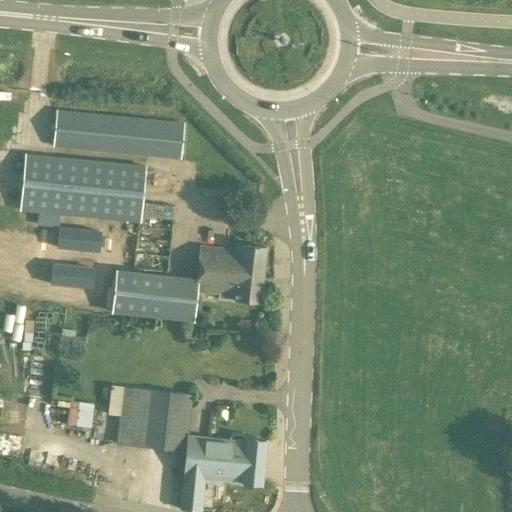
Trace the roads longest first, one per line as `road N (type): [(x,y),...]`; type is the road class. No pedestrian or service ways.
road 1 (tertiary): [(299,204),(296,511)]
road 2 (secondary): [(212,16),(0,6)]
road 3 (secondary): [(0,22),(208,49)]
road 4 (residential): [(401,73),(408,114),(511,138)]
